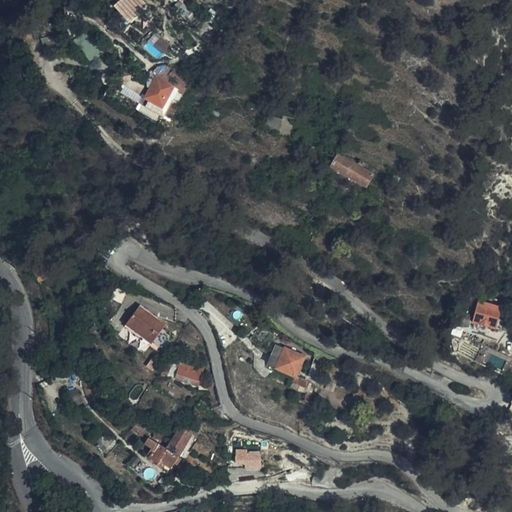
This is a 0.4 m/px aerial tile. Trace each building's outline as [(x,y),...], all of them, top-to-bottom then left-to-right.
[(78,40),(90,60),(102,52),(90,32),(78,40)] [(158,57),(170,44),(156,32),(144,44),(158,57)] [(168,117),(177,100),(159,90),(150,106),(168,117)] [(288,139),(291,124),(265,117),(261,129),(276,134),(276,136),(288,139)] [(370,178),(337,157),(331,166),(365,187),(370,178)] [(77,236),(79,229),(70,226),(68,233),(77,236)] [(53,267),(46,260),(42,264),(38,260),(32,267),(41,276),(45,272),(47,274),(53,267)] [(71,283),(67,275),(56,278),(58,287),(71,283)] [(492,328),(497,307),(475,302),(470,322),(492,328)] [(164,324),(138,305),(123,324),(148,344),(164,324)] [(161,329),(155,342),(165,347),(172,334),(161,329)] [(276,345),(273,355),(272,356),(268,365),(294,376),(302,357),(276,345)] [(319,352),(318,352),(316,353),(315,355),(315,358),(316,359),(317,360),(319,361),(320,360),(322,359),(322,357),(323,356),(323,354),(322,354),(322,353),(321,352),(320,352),(319,352)] [(268,365),(272,356),(264,353),(260,361),(268,365)] [(167,376),(175,359),(175,358),(167,356),(160,374),(167,376)] [(200,367),(175,359),(167,376),(175,378),(179,369),(185,372),(186,369),(190,370),(192,367),(199,370),(200,367)] [(315,380),(321,362),(313,360),(307,377),(315,380)] [(202,371),(199,370),(192,367),(190,370),(186,369),(185,372),(179,369),(175,378),(197,385),(202,371)] [(294,378),(289,388),(309,394),(313,385),(294,378)] [(307,401),(309,395),(303,393),(301,398),(307,401)] [(125,429),(130,422),(120,414),(115,421),(125,429)] [(317,425),(319,420),(309,416),(307,421),(317,425)] [(173,437),(169,443),(166,448),(166,449),(177,455),(191,435),(193,431),(181,424),(173,437)] [(193,431),(191,435),(196,438),(199,433),(195,430),(193,431)] [(101,441),(109,434),(106,432),(99,438),(101,441)] [(162,434),(155,432),(153,438),(157,439),(160,441),(162,434)] [(113,439),(109,434),(101,441),(106,446),(113,439)] [(166,448),(162,445),(158,443),(148,456),(157,462),(158,460),(166,449),(166,448)] [(158,460),(169,467),(173,462),(177,465),(182,459),(177,455),(166,449),(158,460)] [(260,467),(260,457),(248,457),(233,457),(233,461),(244,461),(244,467),(260,467)] [(139,463),(134,459),(128,465),(134,470),(139,463)] [(158,460),(157,462),(167,469),(169,467),(158,460)] [(82,506),(79,499),(72,502),(74,509),(82,506)]
